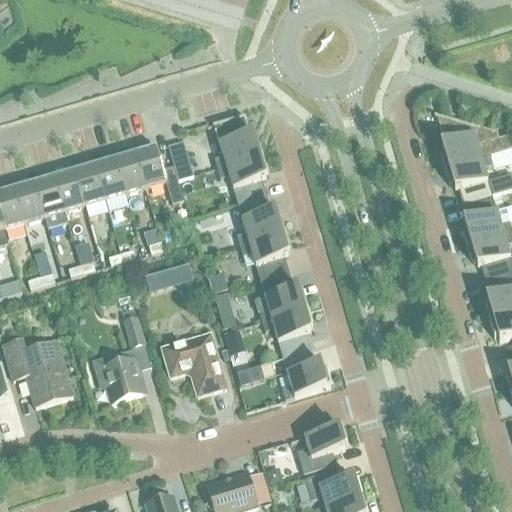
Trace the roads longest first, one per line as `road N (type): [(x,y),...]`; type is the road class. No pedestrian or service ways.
road 1 (residential): [(474,368),(398,116),(425,76),(511,104)]
road 2 (tertiary): [(436,380),(352,79)]
road 3 (tertiary): [(324,89),(413,387)]
road 4 (residential): [(0,143),(285,61)]
road 5 (residential): [(361,403),(279,119)]
road 6 (residential): [(185,452),(147,443),(67,444),(0,460)]
road 7 (residential): [(185,452),(361,403)]
road 8 (residential): [(47,511),(157,475),(185,452)]
road 9 (tertiary): [(474,511),(436,380)]
road 10 (residential): [(511,497),(474,368)]
road 11 (tertiary): [(413,387),(449,511)]
